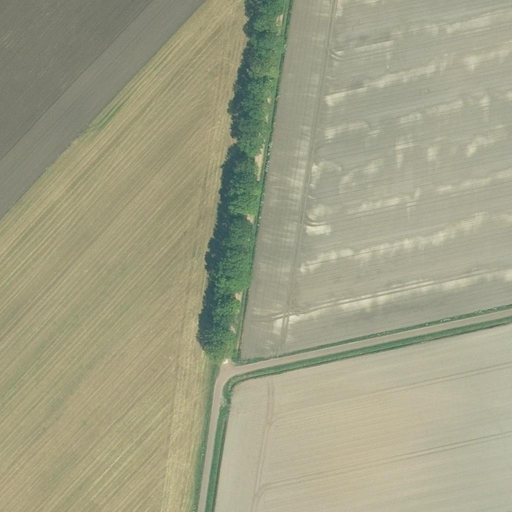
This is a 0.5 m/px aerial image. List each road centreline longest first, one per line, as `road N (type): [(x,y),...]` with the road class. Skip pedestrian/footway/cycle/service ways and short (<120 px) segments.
road 1 (unclassified): [(199,511),(226,371),(511,312)]
road 2 (track): [(280,0),(226,371)]
